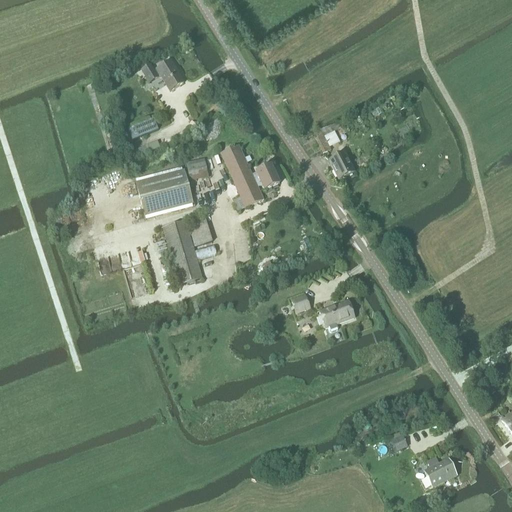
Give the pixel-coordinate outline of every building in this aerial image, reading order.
[(150,68),(142,73),(149,85),(160,78),(170,93),(183,85),(175,73),(177,72),(171,63),(154,74),(150,68)] [(152,121),(126,131),(131,143),(157,132),(152,121)] [(322,138),(315,142),(322,156),(330,152),(322,138)] [(238,147),(220,156),(240,200),(233,203),(237,212),(244,209),(244,210),(263,201),(257,188),(252,177),(238,147)] [(344,155),(329,163),(339,181),(353,174),(344,155)] [(203,162),(185,166),(188,184),(207,180),(203,162)] [(256,175),(252,177),(257,188),(258,188),(260,193),(278,185),(270,168),(256,174),(256,175)] [(184,173),(139,185),(136,186),(145,219),(192,206),(184,173)] [(204,217),(185,223),(193,247),(193,249),(212,243),(204,217)] [(185,223),(162,229),(179,286),(202,279),(193,249),(193,247),(185,223)] [(305,297),(290,303),(295,316),(310,311),(305,297)] [(353,321),(347,304),(319,315),(325,331),(328,330),(329,334),(336,331),(335,327),(353,321)] [(511,414),(502,423),(511,435),(511,414)] [(407,448),(402,436),(391,441),(396,453),(407,448)] [(448,461),(424,473),(433,490),(457,478),(448,461)]
